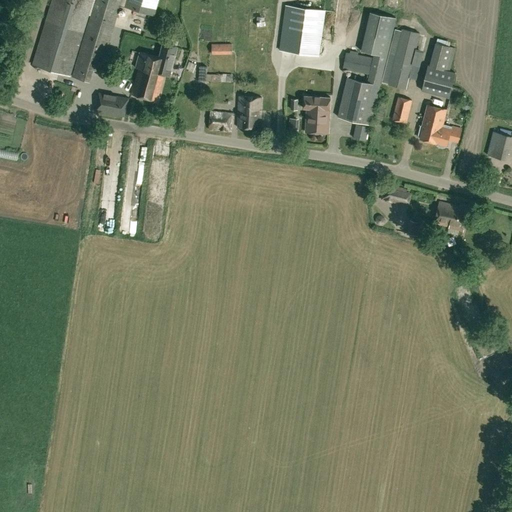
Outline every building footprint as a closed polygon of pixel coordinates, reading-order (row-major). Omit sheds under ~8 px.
[(93,0),(52,0),(33,64),(70,75),(93,0)] [(100,71),(121,0),(95,0),(72,76),(89,81),(93,69),(100,71)] [(125,0),(124,6),(154,15),(159,0),(125,0)] [(319,55),(325,10),(286,5),(279,50),(319,55)] [(395,17),(369,11),(361,50),(374,53),(372,61),(385,63),(395,17)] [(260,26),(269,28),(271,19),(262,17),(260,26)] [(389,84),(405,88),(411,65),(412,65),(420,67),(424,52),(415,50),(419,32),(403,28),(402,31),(395,29),(389,52),(390,52),(385,73),(391,74),(389,84)] [(436,42),(430,65),(449,70),(455,47),(436,42)] [(178,47),(164,43),(156,71),(139,67),(132,93),(157,100),(164,74),(170,75),(178,47)] [(211,54),(232,54),(232,43),(211,43),(211,54)] [(160,56),(141,51),(136,67),(156,71),(160,56)] [(369,73),(372,57),(346,53),(343,69),(369,73)] [(196,64),(191,62),(188,61),(185,68),(189,69),(185,78),(184,82),(189,84),(191,79),(190,79),(196,64)] [(385,63),(372,61),(368,81),(348,77),(339,117),(372,124),(385,63)] [(412,65),(410,77),(417,79),(420,67),(412,65)] [(456,72),(449,70),(430,65),(428,65),(422,90),(449,97),(456,72)] [(207,80),(232,82),(232,75),(208,73),(207,80)] [(68,87),(68,99),(77,99),(77,87),(68,87)] [(125,117),(128,98),(99,92),(95,111),(125,117)] [(307,107),(307,113),(314,114),(314,111),(330,112),(330,96),(304,94),(304,107),(307,107)] [(239,95),(238,112),(246,113),(246,111),(261,111),(262,96),(239,95)] [(407,123),(413,100),(398,96),(392,119),(407,123)] [(462,128),(443,123),(446,109),(427,105),(422,124),(421,125),(418,134),(419,136),(421,136),(420,139),(437,143),(438,143),(437,145),(439,147),(442,147),(445,147),(445,145),(447,145),(448,139),(458,142),(461,130),(462,128)] [(232,131),(233,112),(210,109),(208,129),(232,131)] [(238,113),(238,127),(261,128),(261,111),(246,111),(246,113),(238,113)] [(314,114),(307,113),(306,131),(328,132),(330,112),(314,111),(314,114)] [(366,141),(369,126),(356,123),(353,137),(366,141)] [(507,160),(511,137),(511,135),(492,130),(486,154),(507,160)] [(407,190),(385,185),(381,199),(403,205),(407,190)] [(457,234),(459,230),(463,231),(469,204),(460,203),(459,206),(439,202),(434,223),(449,226),(448,232),(457,234)] [(432,221),(421,218),(419,223),(415,236),(427,239),(432,221)]
